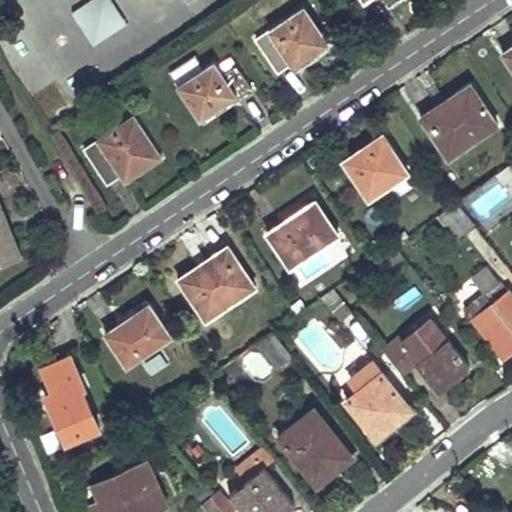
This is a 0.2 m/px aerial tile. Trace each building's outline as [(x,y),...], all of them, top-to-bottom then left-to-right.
[(111,0),(89,0),(71,14),(95,46),(127,21),(111,0)] [(304,5),(256,38),(278,71),(291,62),(294,65),(309,55),(304,48),(324,35),(304,5)] [(324,35),(304,48),(309,55),(329,42),(324,35)] [(511,66),(511,44),(502,51),(511,66)] [(235,94),(237,98),(252,88),(236,65),(222,74),(214,61),(178,85),(200,117),(235,94)] [(498,123),(470,82),(420,115),(448,157),(498,123)] [(134,115),(84,148),(108,183),(121,173),(142,160),(146,167),(161,156),(134,115)] [(347,165),(368,198),(409,170),(383,132),(366,143),(370,150),(347,165)] [(366,143),(343,159),(347,165),(370,150),(366,143)] [(142,160),(121,173),(126,181),(146,167),(142,160)] [(511,160),(496,172),(511,190),(511,160)] [(481,217),(505,203),(496,189),(472,203),(481,217)] [(315,198),(292,214),(295,219),(319,203),(315,198)] [(437,213),(457,238),(474,223),(455,200),(437,213)] [(295,219),(292,214),(267,230),(289,264),(338,231),(319,203),(295,219)] [(0,261),(19,254),(9,229),(4,231),(0,221),(5,219),(0,206),(0,261)] [(4,231),(9,229),(5,219),(0,221),(4,231)] [(255,284),(228,243),(178,277),(206,318),(255,284)] [(390,266),(403,255),(395,243),(374,257),(380,266),(386,261),(390,266)] [(488,264),(473,277),(484,292),(500,279),(488,264)] [(485,334),(486,333),(505,355),(511,349),(511,294),(500,279),(484,292),(493,302),(473,318),(485,334)] [(321,295),(339,320),(352,311),(333,287),(321,295)] [(484,292),(465,307),(473,318),(493,302),(484,292)] [(171,334),(149,301),(105,331),(127,364),(171,334)] [(397,339),(384,349),(404,375),(417,365),(439,391),(469,367),(432,321),(402,346),(397,339)] [(54,406),(51,407),(67,443),(100,429),(81,387),(84,385),(71,356),(43,369),(53,390),(48,392),(54,406)] [(373,359),(350,377),(359,388),(346,398),(376,435),(394,421),(389,415),(407,401),(373,359)] [(218,382),(211,373),(201,380),(208,390),(218,382)] [(411,407),(407,401),(389,415),(394,421),(411,407)] [(334,463),(337,467),(352,454),(314,406),(279,434),(313,478),(334,463)] [(260,447),(234,465),(244,478),(269,461),(260,447)] [(146,457),(93,481),(103,505),(94,509),(95,511),(152,511),(167,505),(146,457)] [(334,463),(313,478),(318,483),(337,467),(334,463)] [(277,511),(281,511),(294,502),(264,464),(229,493),(243,511),(271,511),(275,509),(277,511)] [(210,494),(202,501),(210,511),(211,511),(220,505),(210,494)]
